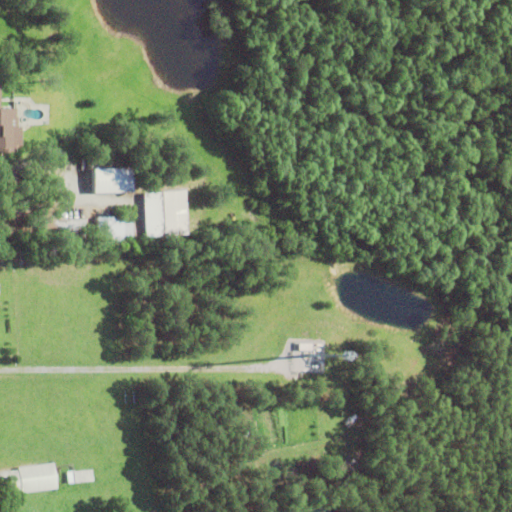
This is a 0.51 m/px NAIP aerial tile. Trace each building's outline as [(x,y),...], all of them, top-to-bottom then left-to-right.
[(17,128),(21,128),(22,147),(15,147),(16,153),(9,153),(9,154),(4,155),(3,153),(2,153),(1,151),(0,151),(0,110),(16,110),(16,119),(17,119),(17,128)] [(91,168),(92,183),(97,182),(98,192),(138,191),(137,167),(91,168)] [(160,193),(184,192),(187,236),(163,238),(160,193)] [(95,219),(132,218),(133,247),(97,248),(95,219)] [(53,245),(53,240),(42,240),(41,222),(83,221),(84,245),(53,245)] [(20,493),(0,494),(0,473),(17,471),(17,469),(53,465),(56,491),(20,495),(20,493)]
